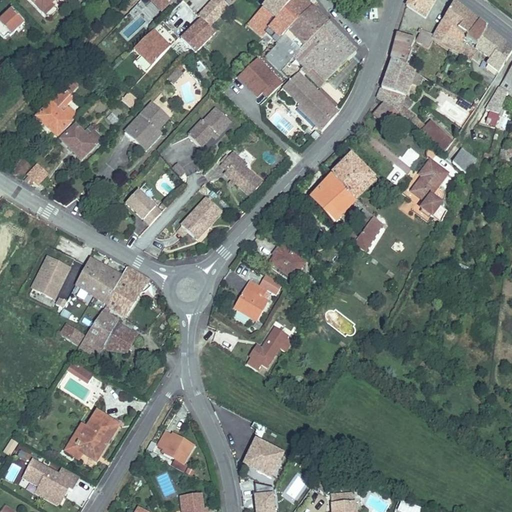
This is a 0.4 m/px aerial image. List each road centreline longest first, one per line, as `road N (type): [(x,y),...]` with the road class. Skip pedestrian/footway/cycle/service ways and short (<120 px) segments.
road 1 (tertiary): [(224,252),(350,114),(382,41)]
road 2 (residential): [(189,375),(165,395),(94,511)]
road 3 (residential): [(0,182),(138,262)]
road 4 (tertiary): [(189,375),(233,511)]
